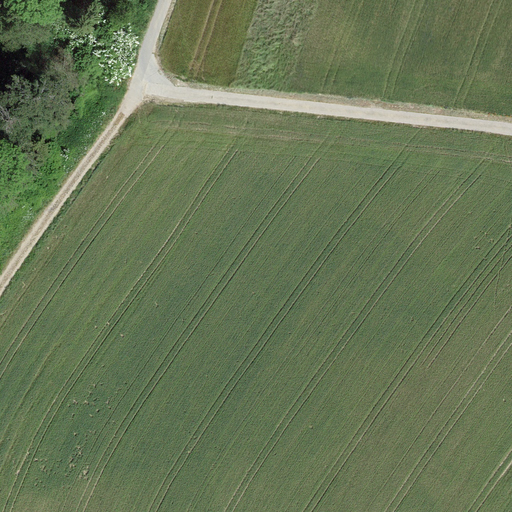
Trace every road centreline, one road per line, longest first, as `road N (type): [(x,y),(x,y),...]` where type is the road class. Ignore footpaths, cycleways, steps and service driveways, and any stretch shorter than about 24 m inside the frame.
road 1 (track): [(511,139),(139,84),(164,0)]
road 2 (track): [(139,84),(0,293)]
